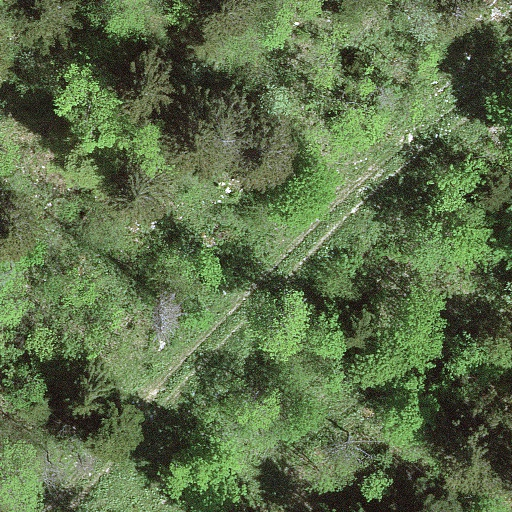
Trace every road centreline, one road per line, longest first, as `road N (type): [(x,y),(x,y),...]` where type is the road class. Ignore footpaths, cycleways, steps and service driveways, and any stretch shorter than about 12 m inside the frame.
road 1 (track): [(65,511),(313,245),(427,137),(511,80)]
road 2 (track): [(212,511),(226,490),(109,511)]
